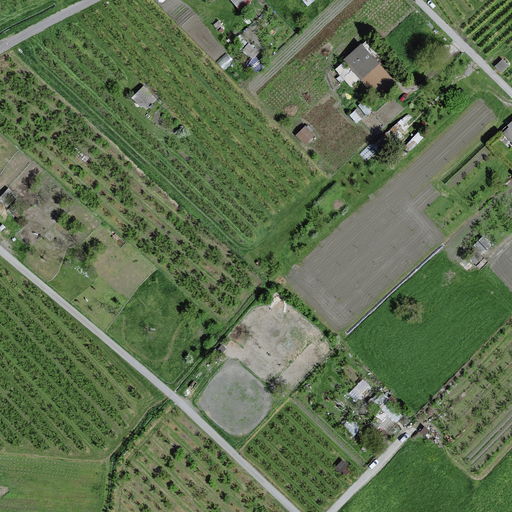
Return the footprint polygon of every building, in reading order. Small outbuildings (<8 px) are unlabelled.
[(250,0),(231,0),(240,9),(250,0)] [(241,48),(247,43),(240,35),(234,41),(241,48)] [(393,81),(361,46),(346,60),(378,95),(393,81)] [(508,65),(503,60),(496,66),(501,71),(508,65)] [(156,99),(144,87),(133,97),(142,106),(143,105),(147,108),(156,99)] [(365,115),(359,109),(352,115),(358,122),(365,115)] [(313,134),(305,127),(297,135),(305,143),(313,134)] [(16,195),(8,189),(0,198),(0,200),(7,206),(16,195)] [(490,244),(483,237),(475,245),(482,252),(490,244)] [(476,263),(482,257),(475,251),(470,256),(476,263)] [(285,314),(293,302),(276,291),(267,303),(285,314)] [(396,423),(381,411),(372,423),(387,435),(391,430),(396,423)] [(429,431),(425,427),(421,432),(424,435),(429,431)] [(347,465),(342,460),(336,467),(340,472),(347,465)]
